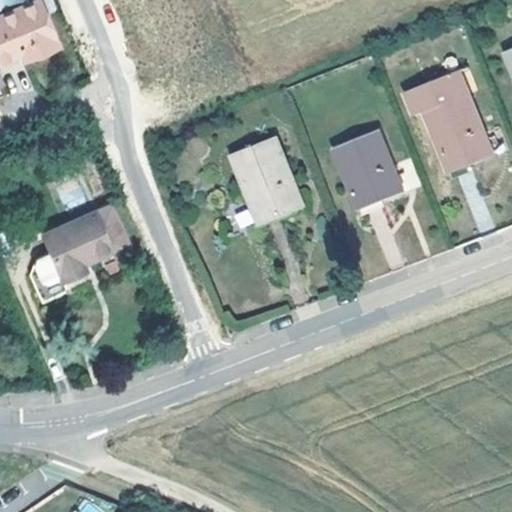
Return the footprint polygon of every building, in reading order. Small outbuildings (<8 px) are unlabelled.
[(29,49),(32,56),(58,44),(37,0),(26,0),(0,11),(0,60),(20,53),(24,51),(29,49)] [(20,53),(23,59),(32,56),(29,49),(24,51),(20,53)] [(460,71),(450,75),(460,98),(470,94),(460,71)] [(450,174),(489,158),(480,136),(486,133),(470,94),(460,98),(450,75),(406,93),(415,116),(425,113),(450,174)] [(360,210),(399,195),(390,172),(395,170),(379,131),(335,149),(360,210)] [(480,136),(489,158),(495,156),(486,133),(480,136)] [(260,225),(299,209),(290,187),(296,185),(278,137),(233,155),(260,225)] [(390,172),(399,195),(404,193),(395,170),(390,172)] [(290,187),(299,209),(305,207),(296,185),(290,187)] [(83,264),(110,251),(112,256),(130,247),(112,204),(43,236),(50,253),(36,260),(30,275),(43,303),(69,291),(63,279),(85,268),(83,264)] [(76,511),(104,511),(85,498),(75,511),(76,511)]
